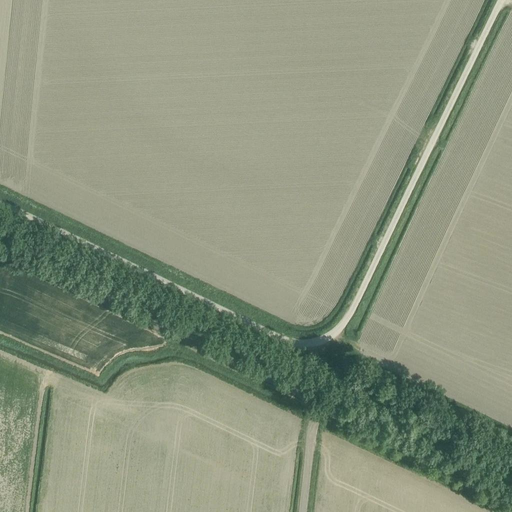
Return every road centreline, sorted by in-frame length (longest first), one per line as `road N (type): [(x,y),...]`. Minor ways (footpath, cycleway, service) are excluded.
road 1 (unclassified): [(0,203),(306,343),(331,334),(350,315),(490,0)]
road 2 (track): [(0,248),(511,495)]
